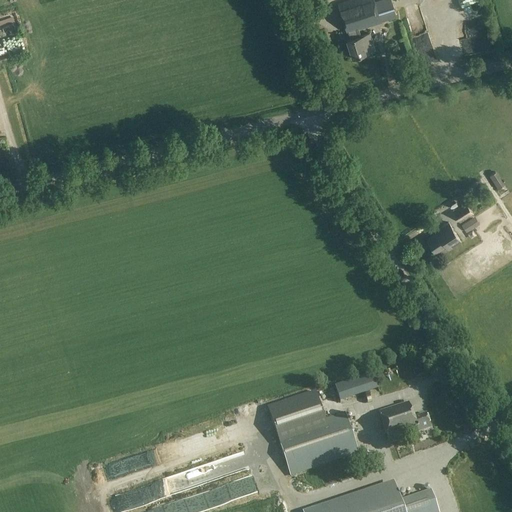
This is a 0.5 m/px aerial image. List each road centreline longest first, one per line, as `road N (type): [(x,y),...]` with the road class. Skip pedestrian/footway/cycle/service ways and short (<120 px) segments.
road 1 (tertiary): [(511,444),(320,147),(307,114)]
road 2 (tertiary): [(307,114),(0,194)]
road 3 (unclassified): [(307,114),(511,62)]
